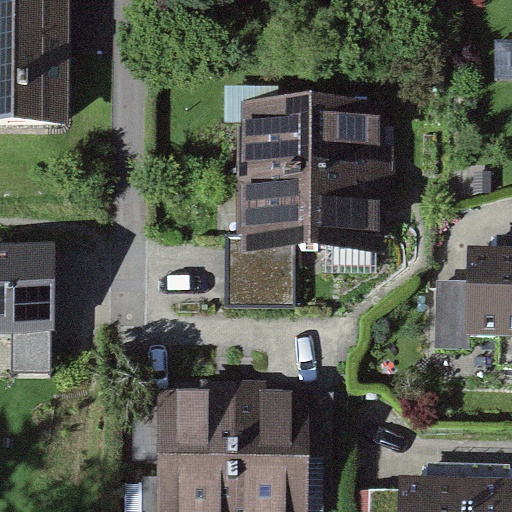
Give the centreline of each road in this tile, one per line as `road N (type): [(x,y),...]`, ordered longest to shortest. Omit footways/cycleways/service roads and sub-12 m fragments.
road 1 (residential): [(126,354),(132,0)]
road 2 (residential): [(511,458),(377,454)]
